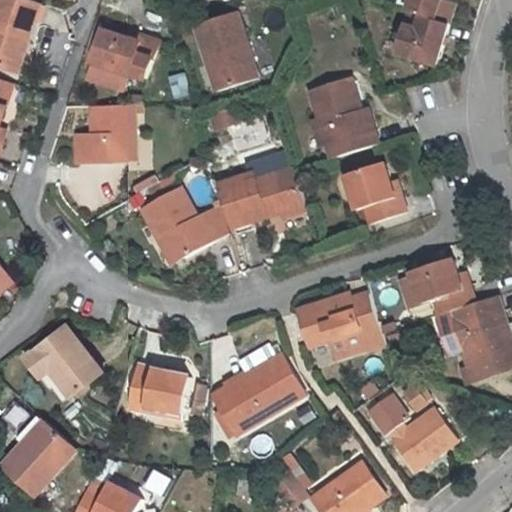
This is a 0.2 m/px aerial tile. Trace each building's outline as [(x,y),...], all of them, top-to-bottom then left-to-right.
[(22,34),(33,0),(32,0),(0,0),(0,66),(5,69),(17,32),(22,34)] [(413,0),(410,11),(423,14),(450,21),(455,0),(413,0)] [(253,79),(231,12),(190,25),(212,92),(253,79)] [(438,63),(446,36),(450,21),(423,14),(419,28),(407,24),(398,52),(438,63)] [(101,24),(97,34),(137,50),(140,39),(101,24)] [(123,77),(142,85),(156,46),(140,39),(137,50),(97,34),(87,63),(123,77)] [(123,77),(87,63),(82,78),(118,92),(123,77)] [(185,73),(171,76),(175,95),(190,92),(185,73)] [(360,122),(346,81),(312,94),(316,107),(310,110),(327,164),(378,147),(369,119),(360,122)] [(122,141),(132,141),(130,106),(83,109),(83,134),(72,134),(72,165),(123,164),(122,141)] [(212,116),(217,134),(228,131),(235,154),(273,143),(265,113),(240,120),(237,109),(212,116)] [(122,141),(123,164),(133,164),(132,141),(122,141)] [(397,197),(391,179),(385,162),(344,175),(355,210),(364,208),(370,225),(408,213),(403,196),(397,197)] [(260,211),(275,206),(280,221),(303,212),(291,176),(289,171),(250,184),(248,178),(216,189),(229,233),(264,222),(260,211)] [(391,179),(397,197),(403,196),(397,176),(391,179)] [(137,215),(156,250),(168,244),(179,267),(227,241),(218,215),(196,228),(177,194),(137,215)] [(168,244),(156,250),(169,273),(179,267),(168,244)] [(441,312),(451,309),(478,300),(471,278),(466,280),(456,250),(412,263),(413,265),(398,270),(407,299),(422,295),(433,292),(441,312)] [(0,283),(9,277),(0,265),(0,283)] [(441,312),(454,353),(464,350),(469,363),(474,380),(511,367),(511,328),(501,293),(478,300),(451,309),(441,312)] [(345,299),(295,316),(307,351),(327,344),(334,366),(368,355),(369,358),(381,354),(374,334),(374,332),(363,296),(346,303),(345,299)] [(59,378),(79,403),(110,378),(73,332),(30,363),(49,386),(59,378)] [(219,362),(235,358),(229,336),(214,340),(219,362)] [(274,356),(242,377),(250,389),(282,369),(274,356)] [(219,417),(240,452),(312,406),(286,367),(282,369),(250,389),(228,403),(232,410),(219,417)] [(155,414),(190,422),(197,386),(146,375),(137,416),(154,420),(155,414)] [(58,391),(72,408),(79,403),(59,378),(49,386),(56,393),(58,391)] [(420,386),(400,402),(412,418),(432,403),(420,386)] [(414,478),(461,443),(439,412),(412,433),(406,427),(408,425),(390,401),(366,419),(384,443),(386,442),(391,448),(414,478)] [(52,429),(11,473),(44,504),(85,458),(52,429)] [(169,496),(177,477),(159,469),(150,488),(169,496)] [(361,471),(311,507),(314,511),(371,511),(384,504),(361,471)] [(278,490),(292,511),(295,511),(308,503),(292,481),(278,490)] [(147,511),(148,510),(111,490),(104,505),(90,497),(81,511),(147,511)]
